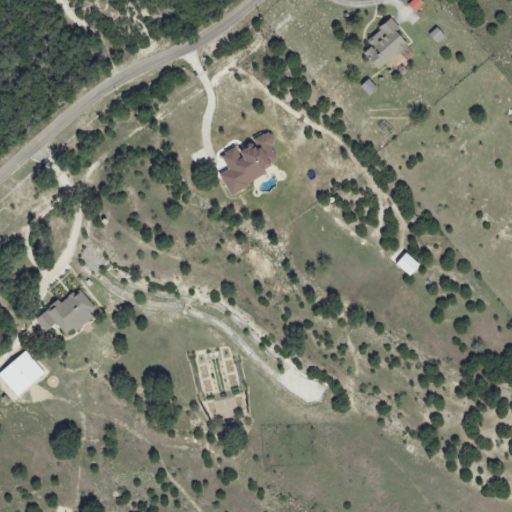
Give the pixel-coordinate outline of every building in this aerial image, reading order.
[(416,13),(425,4),(420,0),(414,0),(409,5),(416,13)] [(368,42),(373,48),(366,54),(381,71),(410,44),(396,30),(400,27),(392,19),(368,42)] [(232,194),(278,172),(273,162),(278,159),(272,146),(277,143),(271,132),(253,141),(256,146),(241,153),(238,147),(222,155),(230,171),(222,174),(232,194)] [(411,278),(421,265),(407,254),(397,266),(411,278)] [(36,320),(47,334),(51,331),(60,342),(99,312),(81,289),(62,303),(60,301),(36,320)] [(46,374),(25,351),(0,374),(0,376),(20,398),(46,374)]
